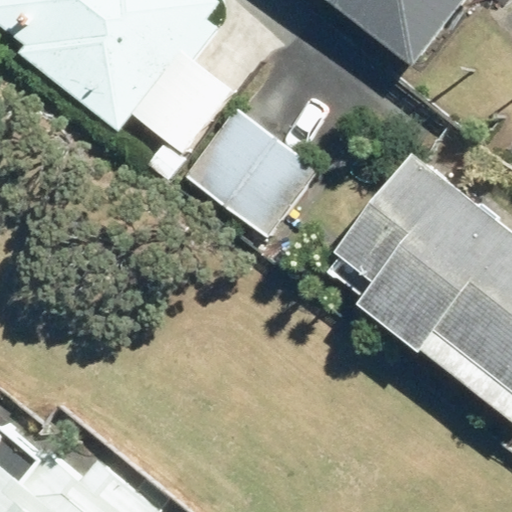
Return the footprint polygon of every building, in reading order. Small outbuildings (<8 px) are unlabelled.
[(0,0),(0,5),(35,32),(25,45),(129,124),(145,103),(171,123),(153,146),(180,167),(187,159),(238,92),(275,43),(233,11),(241,1),(239,0),(0,0)] [(357,0),(429,56),(472,0),(357,0)] [(341,155),(252,89),(200,159),(289,225),(341,155)] [(511,229),(419,155),(342,251),(380,282),(364,301),(511,418),(511,229)] [(119,511),(128,501),(94,474),(16,413),(0,433),(0,511),(119,511)] [(174,511),(178,507),(110,453),(94,474),(128,501),(119,511),(174,511)]
